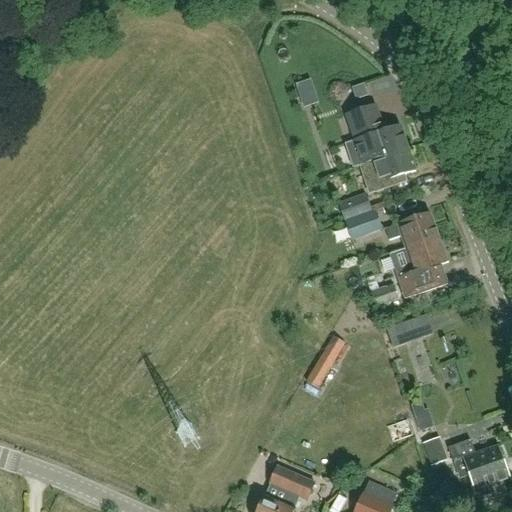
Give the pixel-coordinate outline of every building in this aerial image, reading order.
[(356,143),(345,146),(353,169),(355,169),(364,165),(363,163),(408,148),(401,127),(383,133),(381,125),(382,125),(376,107),(347,117),(353,135),(356,133),(359,141),(356,143)] [(408,148),(363,163),(364,165),(375,195),(408,183),(405,176),(416,172),(408,148)] [(345,222),(372,212),(370,207),(366,196),(340,206),(345,222)] [(384,208),(382,203),(370,207),(372,212),(384,208)] [(353,243),(383,231),(378,217),(385,214),(384,210),(346,224),(353,243)] [(438,238),(429,213),(397,224),(396,225),(384,229),(388,242),(402,237),(405,249),(438,238)] [(446,263),(438,238),(405,249),(393,253),(400,277),(408,299),(449,285),(442,264),(446,263)] [(396,286),(371,294),(375,306),(376,309),(400,300),(396,286)] [(333,338),(307,384),(319,391),(345,344),(333,338)] [(420,404),(412,406),(415,417),(426,413),(425,411),(422,403),(420,404)] [(232,440),(258,453),(273,424),(248,410),(232,440)] [(408,421),(388,428),(393,442),(413,436),(408,421)] [(439,440),(423,445),(432,468),(447,463),(439,440)] [(511,480),(499,447),(476,456),(471,443),(450,451),(460,481),(471,477),(476,491),(477,490),(481,499),(495,494),(492,487),(511,480)] [(219,483),(208,479),(201,502),(231,511),(247,460),(228,454),(219,483)] [(294,510),(300,498),(307,501),(314,484),(277,469),(270,485),(265,498),(258,511),(294,511),(295,510),(294,510)] [(390,511),(392,508),(398,494),(369,482),(355,511),(390,511)]
